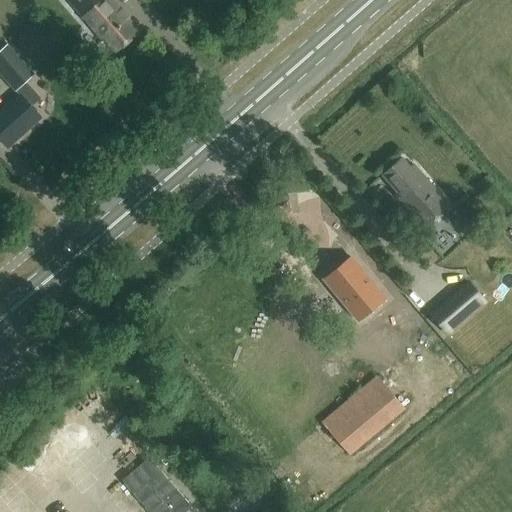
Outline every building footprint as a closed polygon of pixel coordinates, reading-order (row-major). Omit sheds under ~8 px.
[(116,51),(138,32),(110,0),(102,0),(83,17),(103,40),(105,39),(116,51)] [(0,139),(7,147),(40,117),(31,107),(40,98),(26,82),(34,74),(7,45),(0,51),(0,73),(20,96),(0,113),(0,139)] [(426,236),(452,213),(413,169),(410,172),(402,162),(382,180),(397,196),(395,198),(405,210),(404,211),(426,236)] [(385,299),(350,258),(323,280),(358,321),(385,299)] [(453,297),(432,315),(446,332),(467,313),(484,299),(470,282),(453,297)] [(406,318),(412,327),(429,314),(422,305),(406,318)] [(408,356),(424,338),(414,328),(397,346),(408,356)] [(326,427),(353,459),(406,415),(379,382),(326,427)] [(148,511),(185,511),(191,507),(149,457),(121,481),(148,511)] [(97,504),(117,483),(106,473),(87,494),(97,504)] [(342,476),(323,494),(334,506),(353,488),(342,476)]
